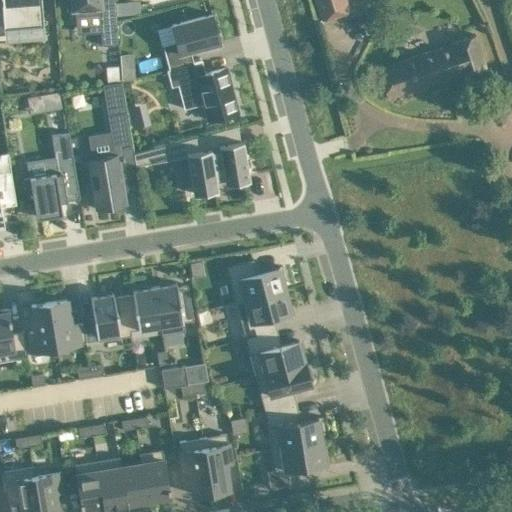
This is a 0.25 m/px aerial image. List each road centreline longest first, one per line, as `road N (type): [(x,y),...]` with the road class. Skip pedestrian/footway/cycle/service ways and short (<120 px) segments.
road 1 (residential): [(0,268),(322,213)]
road 2 (residential): [(409,511),(322,213)]
road 3 (residential): [(322,213),(265,0)]
